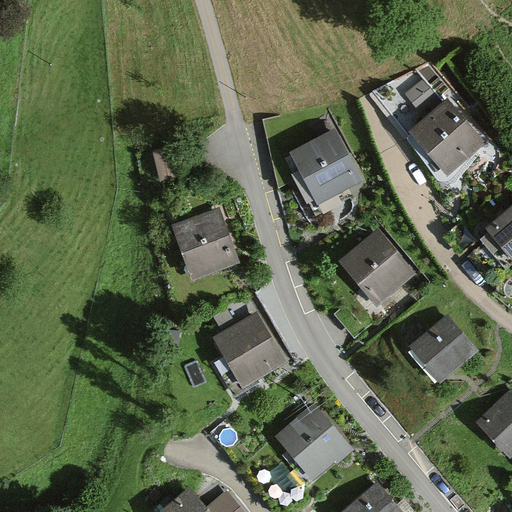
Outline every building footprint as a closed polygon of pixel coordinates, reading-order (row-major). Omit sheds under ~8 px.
[(431,118),(415,132),(449,170),(482,142),(428,81),(411,96),(431,118)] [(334,134),(296,153),(318,198),(357,178),(334,134)] [(157,148),(160,177),(175,176),(172,146),(157,148)] [(511,210),(492,228),(511,251),(511,210)] [(216,212),(177,226),(194,272),(233,258),(216,212)] [(378,233),(345,262),(376,298),(410,270),(378,233)] [(255,317),(219,338),(244,381),(280,360),(255,317)] [(447,320),(415,347),(441,377),(473,349),(447,320)] [(511,394),(483,422),(510,450),(511,448),(511,394)] [(315,410),(284,435),(314,473),(345,448),(315,410)] [(396,511),(376,488),(347,511),(396,511)] [(189,492),(164,511),(237,511),(224,497),(206,511),(189,492)]
